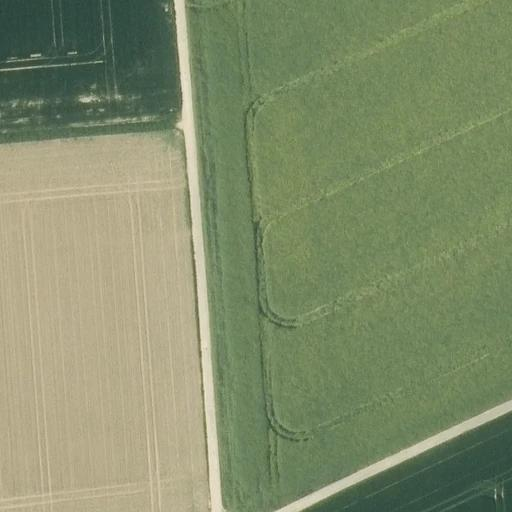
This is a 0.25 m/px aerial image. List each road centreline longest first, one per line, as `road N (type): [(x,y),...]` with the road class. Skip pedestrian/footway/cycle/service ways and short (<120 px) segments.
road 1 (track): [(216,511),(176,0)]
road 2 (track): [(511,406),(285,511)]
road 3 (track): [(0,146),(187,126)]
